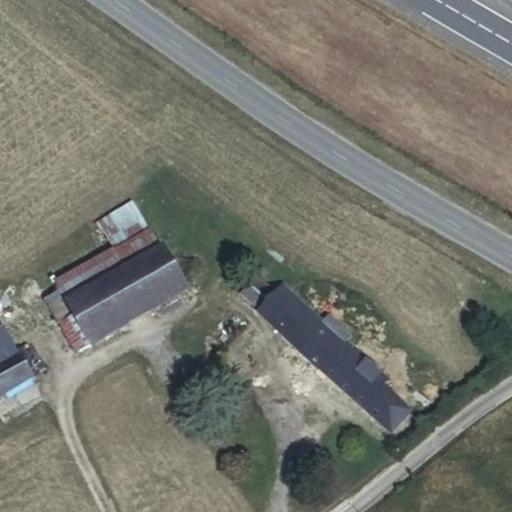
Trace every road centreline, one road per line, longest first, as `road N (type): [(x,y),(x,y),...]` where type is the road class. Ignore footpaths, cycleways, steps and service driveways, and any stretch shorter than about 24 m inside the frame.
road 1 (tertiary): [(511,254),(389,185),(117,0)]
road 2 (unclassified): [(511,388),(348,511)]
